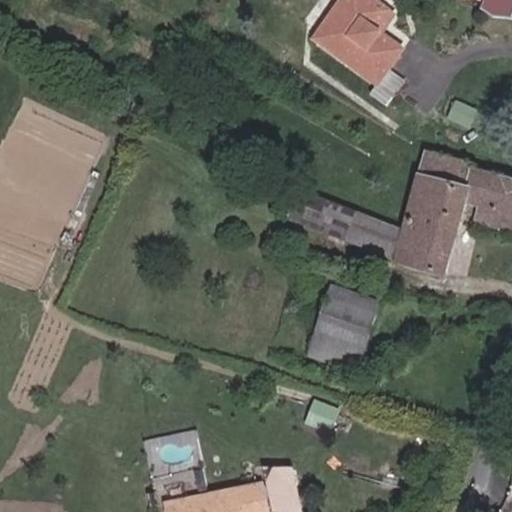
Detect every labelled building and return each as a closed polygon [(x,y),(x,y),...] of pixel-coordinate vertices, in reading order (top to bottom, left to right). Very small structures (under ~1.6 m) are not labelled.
[(369,29),(381,13),(364,0),(344,0),(313,41),(374,87),(385,74),(401,53),(381,37),(369,29)] [(511,17),(511,0),(486,0),(484,7),(511,17)] [(393,22),(381,13),(369,29),(381,37),(393,22)] [(402,87),(385,74),(374,87),(365,99),(382,112),(402,87)] [(353,217),(342,245),(390,266),(434,282),(463,201),(480,207),(478,218),(511,228),(511,184),(474,174),(476,169),(426,157),(402,236),(353,217)] [(315,235),(326,207),(290,193),(279,221),(315,235)] [(342,245),(353,217),(326,207),(315,235),(342,245)] [(337,298),(341,284),(311,274),(297,318),(313,323),(301,360),(352,376),(374,311),(337,298)] [(487,343),(502,348),(506,338),(490,333),(487,343)] [(315,401),(311,423),(338,429),(342,407),(315,401)] [(265,511),(261,491),(166,511),(265,511)]
